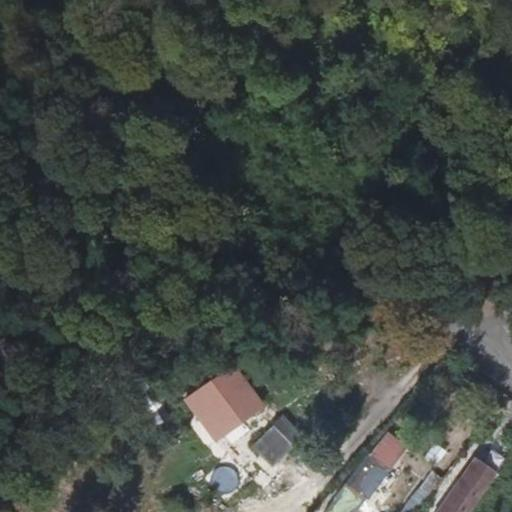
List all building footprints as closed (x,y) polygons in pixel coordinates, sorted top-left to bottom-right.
[(219,398),(232,384),(217,369),(205,383),(219,398)] [(501,454),(511,437),(511,400),(505,396),(476,438),(501,454)] [(475,426),(490,406),(478,397),(463,417),(475,426)] [(272,464),(291,444),(271,425),(252,444),(272,464)] [(354,511),(368,496),(397,460),(406,449),(390,436),(330,511),(354,511)] [(464,511),(474,498),(494,471),(474,458),(435,511),(464,511)]
